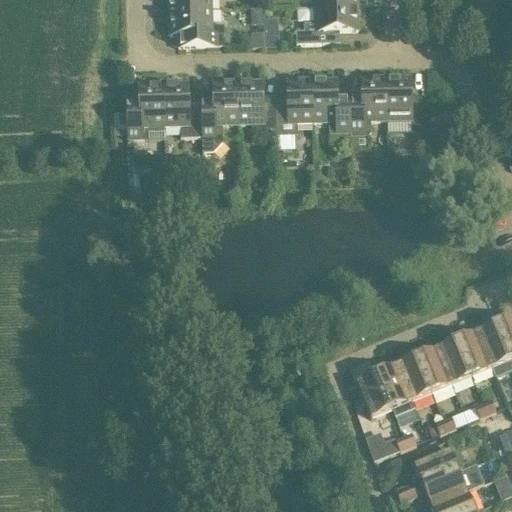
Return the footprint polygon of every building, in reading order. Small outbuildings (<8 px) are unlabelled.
[(168,0),(169,15),(211,14),(210,0),(168,0)] [(314,0),(315,11),(357,10),(357,0),(314,0)] [(304,35),(296,35),(296,49),(333,48),(333,35),(358,35),(357,10),(315,11),(316,27),(303,28),(304,35)] [(211,14),(169,15),(170,40),(195,39),(195,52),(224,51),(224,30),(212,30),(211,14)] [(251,53),(264,53),(264,43),(264,37),(251,38),(251,53)] [(410,82),(386,83),(387,125),(408,124),(409,137),(425,136),(424,107),(411,107),(410,82)] [(362,108),(349,109),(350,138),(350,142),(368,142),(371,138),(371,125),(387,125),(386,83),(361,83),(362,108)] [(336,84),(312,85),(313,127),(328,126),(328,137),(334,137),(334,139),(350,138),(349,109),(337,109),(336,84)] [(288,110),(275,111),(276,140),(292,140),(291,127),(313,127),(312,85),(287,85),(288,110)] [(214,112),(201,113),(202,142),(202,157),(213,157),(223,147),(223,129),(239,129),(237,86),(213,87),(214,112)] [(262,86),(237,86),(239,129),(260,128),(260,140),(276,140),(275,111),(263,111),(262,86)] [(139,114),(127,115),(128,144),(149,143),(149,131),(164,131),(163,88),(139,89),(139,114)] [(188,88),(163,88),(164,131),(180,130),(180,142),(202,142),(201,113),(189,113),(188,88)] [(511,322),(496,329),(511,365),(511,322)] [(496,329),(475,337),(491,374),(495,383),(511,375),(511,367),(511,365),(496,329)] [(475,337),(456,346),(471,382),(491,374),(475,337)] [(456,346),(436,354),(452,390),(471,382),(456,346)] [(436,354),(416,362),(432,399),(452,390),(436,354)] [(416,362),(396,371),(412,407),(432,399),(416,362)] [(396,371),(376,379),(392,415),(412,407),(396,371)] [(376,379),(355,388),(371,424),(392,415),(376,379)] [(490,405),(483,408),(488,420),(496,417),(490,405)] [(483,408),(474,412),(479,424),(488,420),(483,408)] [(451,421),(443,425),(448,437),(456,434),(451,421)] [(443,425),(434,428),(440,440),(448,437),(443,425)] [(363,444),(368,457),(389,449),(384,436),(363,444)] [(411,438),(403,441),(408,453),(416,450),(411,438)] [(403,441),(395,445),(400,457),(408,453),(403,441)] [(455,454),(414,472),(418,483),(410,486),(412,490),(414,495),(422,492),(458,477),(456,472),(462,469),(463,466),(459,456),(455,454)] [(458,477),(422,492),(430,511),(467,497),(458,477)] [(412,490),(403,493),(408,505),(417,502),(414,495),(412,490)] [(403,493),(395,496),(400,509),(408,505),(403,493)] [(473,511),(467,497),(430,511),(473,511)]
